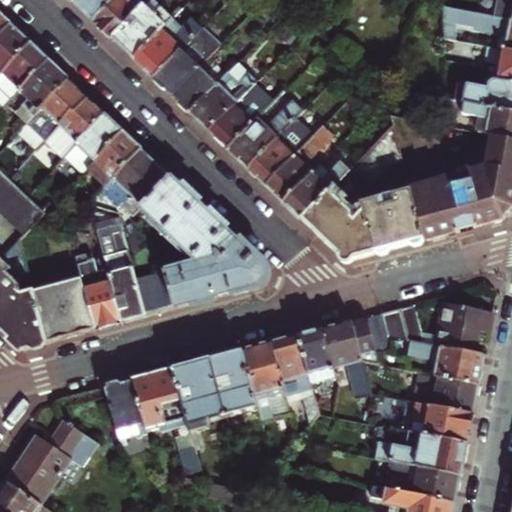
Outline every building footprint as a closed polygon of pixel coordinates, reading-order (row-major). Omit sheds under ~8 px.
[(78,0),(74,4),(84,13),(94,23),(115,0),(78,0)] [(115,0),(94,23),(103,31),(113,41),(140,13),(129,2),(130,0),(115,0)] [(511,0),(496,0),(493,16),(511,20),(511,0)] [(147,5),(140,13),(113,41),(123,51),(135,62),(176,20),(164,8),(157,15),(147,5)] [(453,8),(449,25),(501,36),(499,48),(511,51),(511,20),(493,16),(453,8)] [(185,10),(176,20),(135,62),(144,71),(155,81),(205,29),(185,10)] [(1,17),(0,15),(0,36),(10,26),(1,17)] [(20,34),(10,26),(0,36),(0,74),(29,43),(20,34)] [(222,46),(205,29),(155,81),(164,89),(172,98),(202,66),(222,46)] [(19,92),(48,62),(37,51),(29,43),(0,74),(0,94),(10,84),(19,92)] [(511,51),(499,48),(486,46),(481,69),(487,70),(490,79),(495,76),(511,79),(511,51)] [(33,118),(68,81),(57,71),(48,62),(19,92),(27,101),(22,107),(33,118)] [(210,74),(202,66),(172,98),(183,108),(191,115),(218,87),(207,77),(210,74)] [(238,66),(218,87),(191,115),(200,125),(210,134),(255,88),(257,85),(238,66)] [(511,79),(495,76),(490,79),(487,70),(483,89),(464,85),(461,101),(480,105),(511,111),(511,79)] [(69,109),(73,113),(87,99),(78,90),(68,81),(33,118),(17,134),(36,152),(40,148),(45,142),(60,126),(56,123),(69,109)] [(273,105),(255,88),(210,134),(220,144),(228,152),(263,115),(273,105)] [(76,145),(104,116),(96,107),(87,99),(73,113),(69,109),(56,123),(60,126),(45,142),(63,159),(65,157),(76,145)] [(248,171),(283,135),(305,112),(294,101),(272,124),(263,115),(228,152),(238,161),(248,171)] [(511,111),(480,105),(477,119),(488,122),(486,135),(492,136),(511,139),(511,111)] [(435,125),(420,122),(405,119),(388,115),(392,129),(398,151),(412,147),(414,152),(427,149),(428,153),(441,149),(435,125)] [(114,125),(104,116),(76,145),(94,163),(123,133),(114,125)] [(258,180),(266,188),(318,135),(306,123),(289,140),(283,135),(248,171),(258,180)] [(104,188),(140,150),(132,142),(123,133),(94,163),(86,171),(104,188)] [(285,205),(332,156),(336,152),(318,135),(266,188),(275,196),(285,205)] [(511,139),(492,136),(489,151),(486,167),(466,173),(466,171),(452,175),(452,176),(409,188),(411,195),(424,242),(460,231),(501,220),(511,210),(511,139)] [(40,148),(36,152),(40,156),(44,152),(40,148)] [(156,165),(140,150),(104,188),(92,202),(118,215),(128,205),(137,213),(142,207),(170,178),(156,165)] [(350,173),(332,156),(285,205),(293,214),(302,222),(335,188),(350,173)] [(69,161),(65,157),(63,159),(59,163),(64,167),(69,161)] [(44,215),(0,173),(0,215),(23,237),(44,215)] [(208,215),(170,178),(142,207),(195,258),(214,253),(222,260),(236,242),(208,215)] [(350,262),(375,255),(364,216),(335,188),(302,222),(320,240),(342,260),(350,262)] [(396,249),(424,242),(411,195),(362,208),(364,216),(375,255),(396,249)] [(110,268),(124,322),(137,319),(146,316),(136,280),(121,224),(99,230),(110,268)] [(265,270),(236,242),(222,260),(214,253),(195,258),(201,263),(165,273),(175,308),(221,296),(257,286),(261,284),(264,280),(266,277),(267,275),(265,270)] [(82,279),(96,330),(113,326),(124,322),(110,268),(94,273),(90,256),(76,260),(82,279)] [(0,328),(23,350),(49,343),(34,291),(34,290),(1,260),(0,261),(0,328)] [(175,308),(165,273),(136,280),(146,316),(163,312),(175,308)] [(34,291),(49,343),(70,337),(96,330),(82,279),(34,291)] [(490,324),(492,313),(443,304),(435,346),(473,354),(477,332),(488,335),(490,324)] [(410,341),(426,344),(415,306),(401,310),(410,341)] [(401,310),(381,316),(387,338),(384,350),(410,341),(401,310)] [(381,316),(366,319),(376,353),(384,350),(387,338),(381,316)] [(376,353),(366,319),(341,326),(324,331),(335,376),(337,381),(347,379),(353,400),(371,396),(373,396),(362,362),(380,366),(376,353)] [(335,376),(324,331),(315,333),(299,338),(311,382),(335,376)] [(314,391),(311,382),(299,338),(283,342),(272,345),(287,398),(314,391)] [(473,354),(435,346),(426,344),(410,341),(407,355),(439,361),(436,377),(478,385),(481,371),(483,357),(473,354)] [(287,398),(272,345),(256,349),(243,353),(258,409),(261,424),(291,415),(287,398)] [(211,361),(227,418),(258,409),(243,353),(225,358),(211,361)] [(191,367),(173,372),(189,428),(227,418),(211,361),(191,367)] [(149,378),(133,382),(146,433),(172,426),(187,478),(192,479),(203,481),(189,428),(173,372),(149,378)] [(436,377),(430,407),(472,415),(476,393),(478,385),(436,377)] [(146,433),(133,382),(121,386),(107,390),(120,442),(147,435),(146,433)] [(311,427),(321,416),(315,396),(303,399),(311,427)] [(423,436),(466,445),(469,432),(472,415),(430,407),(418,405),(412,434),(423,436)] [(37,438),(6,482),(42,507),(72,463),(83,471),(98,449),(65,426),(50,447),(45,444),(37,438)] [(421,451),(423,436),(412,434),(411,434),(408,449),(421,451)] [(389,462),(460,476),(463,461),(466,445),(423,436),(421,451),(408,449),(380,443),(376,459),(389,462)] [(389,462),(383,489),(455,504),(458,489),(460,476),(389,462)] [(0,491),(0,511),(49,511),(46,509),(42,507),(6,482),(0,491)] [(453,511),(455,504),(383,489),(374,487),(371,504),(385,507),(383,511),(453,511)]
